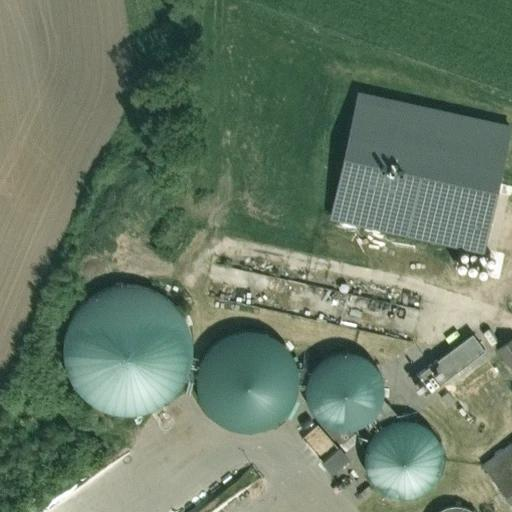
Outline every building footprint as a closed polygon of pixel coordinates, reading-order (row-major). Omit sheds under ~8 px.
[(493,251),(511,163),(511,120),(366,88),(338,218),(493,251)] [(144,404),(142,286),(83,287),(85,405),(144,404)] [(142,289),(145,402),(192,401),(189,288),(142,289)] [(301,336),(221,330),(213,420),(294,426),(301,336)] [(479,331),(419,372),(434,393),(494,352),(479,331)] [(341,347),(319,413),(372,431),(394,365),(341,347)] [(437,496),(449,428),(388,417),(375,485),(437,496)] [(323,458),(335,445),(316,428),(304,441),(323,458)] [(324,462),(335,474),(353,458),(342,446),(324,462)] [(511,447),(489,464),(511,496),(511,447)]
